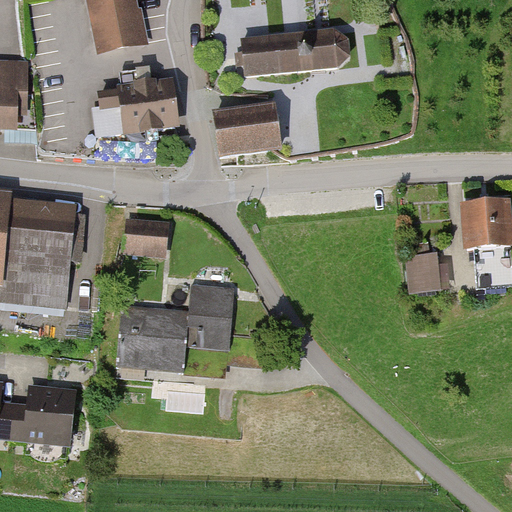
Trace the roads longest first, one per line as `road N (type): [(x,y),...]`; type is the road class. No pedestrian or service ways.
road 1 (unclassified): [(213,192),(291,324),(340,384),(486,511)]
road 2 (residential): [(213,192),(511,169)]
road 3 (residential): [(0,168),(213,192)]
road 4 (unclassified): [(213,192),(176,38),(181,0)]
